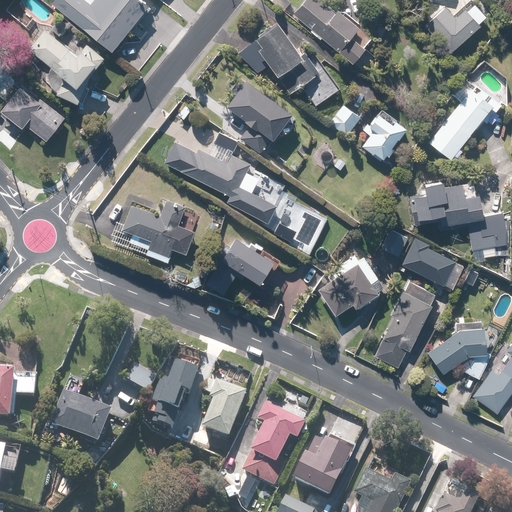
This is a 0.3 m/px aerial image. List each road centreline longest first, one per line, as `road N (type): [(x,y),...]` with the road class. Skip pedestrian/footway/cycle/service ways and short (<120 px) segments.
road 1 (residential): [(37,234),(65,264),(246,335),(511,462)]
road 2 (residential): [(37,234),(226,0)]
